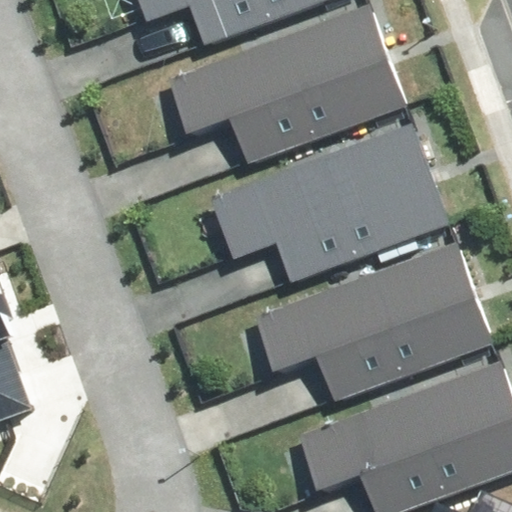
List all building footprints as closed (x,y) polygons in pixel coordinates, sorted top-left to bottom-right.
[(150,0),(156,13),(191,0),(196,0),(211,37),(312,0),(150,0)] [(376,1),(178,74),(199,131),(240,116),(254,155),(411,97),(376,1)] [(421,124),(223,197),(244,253),(284,239),(299,278),(456,220),(421,124)] [(460,235),(263,308),(284,364),(324,350),(339,389),(496,331),(460,235)] [(0,268),(0,414),(40,399),(15,334),(24,331),(0,268)] [(511,357),(509,349),(311,422),(332,479),(373,464),(387,503),(511,457),(511,357)] [(480,511),(446,497),(439,511),(480,511)]
